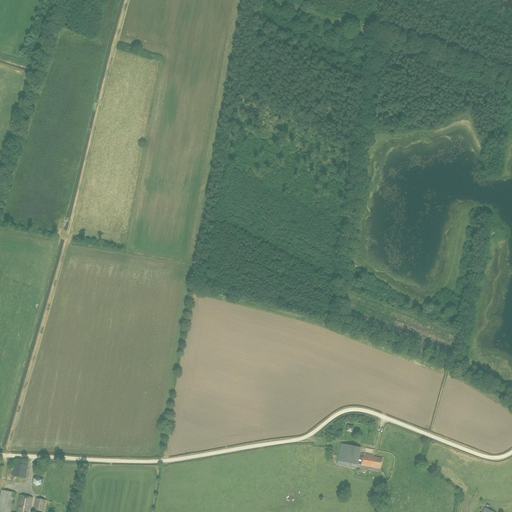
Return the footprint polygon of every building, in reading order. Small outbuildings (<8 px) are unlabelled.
[(361,465),(363,455),(359,454),(361,448),(341,444),(337,465),(356,469),(357,464),(361,465)] [(380,469),(382,458),(363,455),(361,465),(380,469)] [(12,476),(20,477),(26,478),(28,466),(14,463),(12,476)] [(1,490),(0,495),(0,511),(10,511),(15,493),(1,490)] [(20,496),(16,511),(29,511),(32,498),(20,496)] [(43,511),(45,500),(36,499),(34,510),(43,511)]
